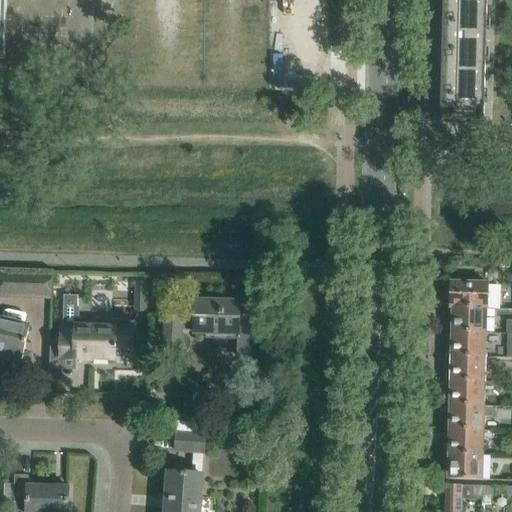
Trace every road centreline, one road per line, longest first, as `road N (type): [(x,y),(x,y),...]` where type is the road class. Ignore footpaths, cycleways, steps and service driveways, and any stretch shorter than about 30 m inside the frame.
road 1 (tertiary): [(368,511),(388,0)]
road 2 (residential): [(118,511),(112,447),(90,433),(0,430)]
